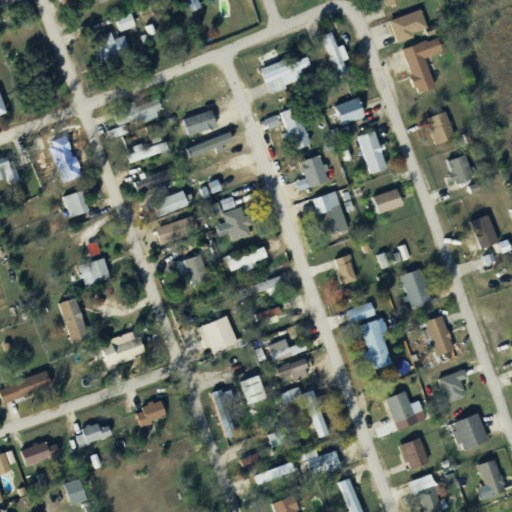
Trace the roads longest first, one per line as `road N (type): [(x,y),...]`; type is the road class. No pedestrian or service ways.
road 1 (residential): [(234,511),(40,0)]
road 2 (residential): [(391,511),(222,52)]
road 3 (residential): [(511,436),(361,24),(336,3)]
road 4 (residential): [(0,136),(336,3)]
road 5 (residential): [(0,430),(179,366)]
